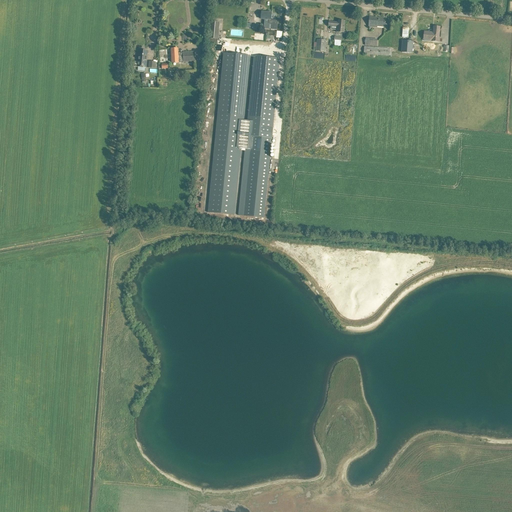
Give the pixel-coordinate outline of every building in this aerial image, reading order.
[(254,10),(253,18),(266,20),(266,24),(271,25),(271,29),(277,30),(278,20),(271,20),(272,13),(262,12),(262,11),(254,10)] [(385,27),(386,19),(370,17),(369,27),(377,28),(377,27),(385,27)] [(329,22),(329,26),(331,26),(332,26),(332,29),(336,29),(336,30),(336,32),(344,33),(345,26),(346,21),(343,21),(338,20),(338,22),(329,22)] [(211,26),(209,42),(208,58),(216,59),(218,43),(219,22),(211,21),(211,26)] [(431,33),(431,32),(425,32),(424,39),(432,40),(432,41),(439,42),(439,37),(440,27),(434,26),(433,34),(431,33)] [(365,45),(377,46),(377,39),(366,38),(365,45)] [(326,40),(317,39),(316,51),(325,52),(326,40)] [(402,41),(402,52),(412,53),(413,41),(402,41)] [(364,46),(363,56),(367,56),(367,54),(388,56),(388,55),(391,56),(392,49),(389,48),(364,46)] [(178,61),(183,61),(195,61),(195,57),(195,52),(183,52),(183,53),(178,53),(177,49),(172,49),(172,63),(178,63),(178,61)] [(140,50),(140,52),(139,62),(134,61),(133,66),(146,68),(146,63),(148,51),(140,50)] [(224,53),(208,212),(229,215),(236,148),(251,149),(244,216),(264,218),(272,138),(280,58),(259,56),(253,121),(248,121),(239,120),(245,55),(224,53)]
